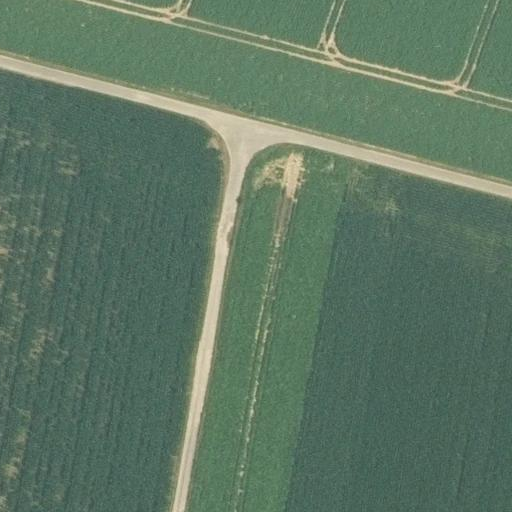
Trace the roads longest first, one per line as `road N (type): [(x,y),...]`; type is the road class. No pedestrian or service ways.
road 1 (track): [(511,199),(0,68)]
road 2 (track): [(241,130),(177,511)]
